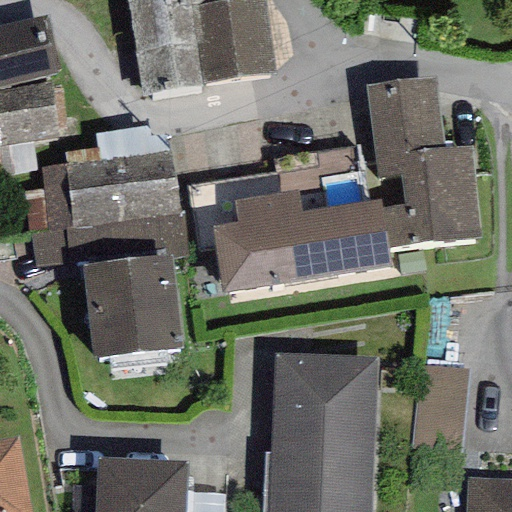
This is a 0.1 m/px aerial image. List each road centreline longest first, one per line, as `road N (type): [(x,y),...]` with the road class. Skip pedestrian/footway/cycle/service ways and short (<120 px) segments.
road 1 (residential): [(339,65),(286,98),(155,122),(132,113),(79,39),(42,8),(1,0)]
road 2 (residential): [(511,87),(339,65)]
